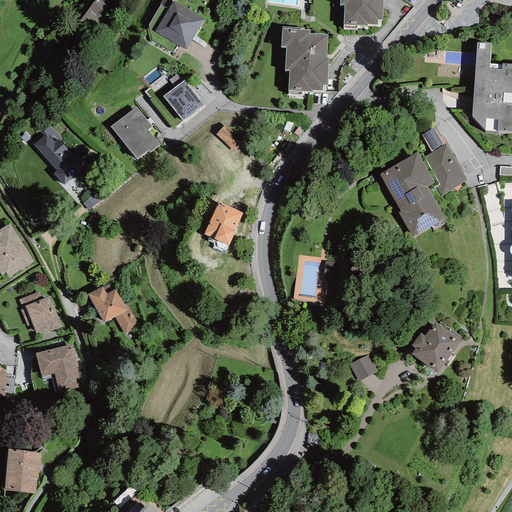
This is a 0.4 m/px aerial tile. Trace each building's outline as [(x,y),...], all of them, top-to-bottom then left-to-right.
[(114,12),(97,0),(94,0),(75,29),(94,41),(114,12)] [(97,0),(114,12),(122,0),(97,0)] [(171,0),(162,0),(160,4),(166,8),(171,0)] [(340,0),(340,5),(344,5),(343,29),(357,29),(357,26),(367,27),(367,24),(377,25),(378,20),(382,20),(382,0),(340,0)] [(204,19),(173,1),(155,31),(186,50),(204,19)] [(309,29),(282,28),(281,47),(287,47),(285,71),(289,71),(288,95),(302,95),(302,92),(312,93),(312,90),(322,91),(323,86),(327,86),(328,58),(326,58),(327,34),(309,33),(309,29)] [(494,36),(478,35),(474,124),(511,125),(511,60),(493,59),(494,36)] [(184,79),(163,97),(183,122),(205,104),(184,79)] [(136,107),(111,127),(137,159),(148,150),(150,153),(160,145),(147,130),(152,126),(136,107)] [(226,124),(216,135),(235,152),(245,141),(226,124)] [(46,134),(34,145),(57,171),(54,174),(63,184),(83,166),(59,139),(54,143),(46,134)] [(446,143),(423,155),(442,193),(465,181),(446,143)] [(415,150),(379,170),(414,236),(445,219),(426,185),(432,181),(415,150)] [(243,213),(218,202),(204,235),(229,246),(243,213)] [(8,278),(33,261),(10,224),(0,229),(0,272),(2,275),(5,273),(8,278)] [(102,286),(88,294),(103,323),(114,317),(124,335),(140,327),(127,303),(124,304),(120,297),(112,282),(102,287),(102,286)] [(39,292),(19,299),(22,309),(20,310),(27,326),(32,324),(36,334),(45,330),(46,333),(61,327),(49,296),(42,299),(39,292)] [(460,349),(436,331),(425,345),(420,341),(412,352),(417,355),(413,360),(437,378),(460,349)] [(72,344),(35,353),(41,377),(55,373),(60,393),(82,387),(77,368),(78,368),(72,344)] [(375,373),(367,358),(351,366),(359,382),(375,373)] [(41,452),(8,450),(4,490),(35,493),(37,472),(39,472),(41,452)]
